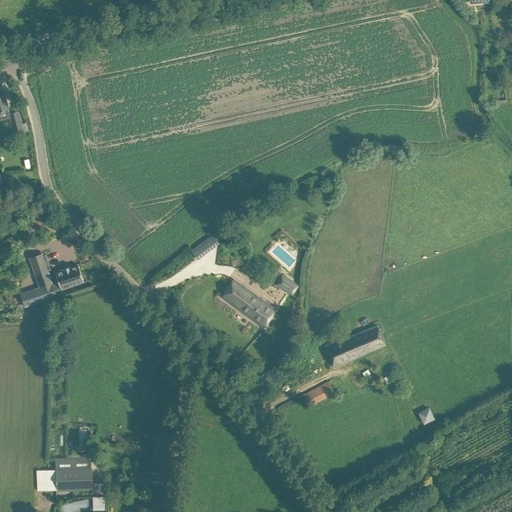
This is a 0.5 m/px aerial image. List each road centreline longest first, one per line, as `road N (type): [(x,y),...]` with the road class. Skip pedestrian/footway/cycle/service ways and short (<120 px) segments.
road 1 (unclassified): [(190,346),(56,205),(12,62)]
road 2 (tertiary): [(12,62),(233,0)]
road 3 (unclassified): [(327,511),(256,411),(190,346)]
road 4 (unclassified): [(167,511),(190,346)]
